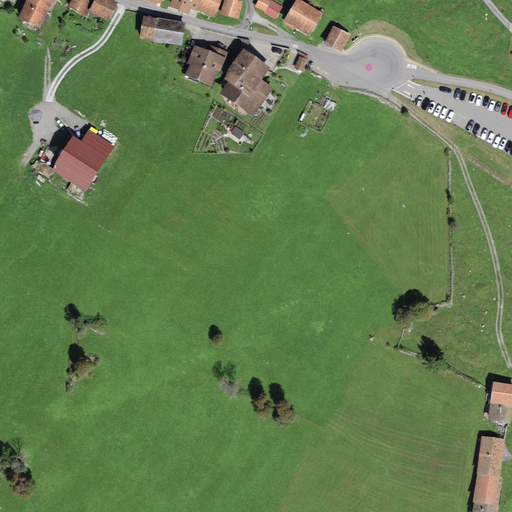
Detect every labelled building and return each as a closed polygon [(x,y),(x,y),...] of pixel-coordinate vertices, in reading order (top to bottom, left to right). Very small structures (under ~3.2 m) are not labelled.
[(24,0),(17,18),(40,28),(51,2),(54,3),(54,0),(24,0)] [(94,0),(70,0),(68,6),(86,15),(88,11),(94,0)] [(118,2),(113,0),(94,0),(88,11),(109,21),(118,2)] [(200,0),(171,0),(169,6),(188,14),(190,8),(197,11),(197,10),(200,0)] [(221,0),(200,0),(197,10),(214,17),(221,0)] [(243,2),(237,0),(223,0),(220,14),(238,19),(243,2)] [(270,1),(269,0),(257,0),(254,7),(264,12),(263,14),(275,20),(282,6),(271,0),(270,1)] [(322,13),(300,0),(296,0),(283,21),(308,36),(322,13)] [(185,22),(143,16),(140,38),(154,40),(154,42),(182,46),(185,22)] [(350,34),(333,26),(324,43),(341,52),(350,34)] [(207,49),(194,44),(186,63),(189,65),(185,75),(210,85),(216,70),(219,72),(227,52),(208,45),(207,49)] [(228,81),(219,93),(252,117),(273,88),(262,80),(271,68),(243,48),(228,69),(224,78),(228,81)] [(299,56),(294,68),(302,72),(307,59),(306,59),(308,56),(302,53),(300,56),(299,56)] [(107,157),(73,136),(51,170),(85,191),(107,157)] [(511,402),(511,384),(493,381),(490,402),(511,405),(511,402)] [(511,405),(490,402),(487,419),(509,423),(511,405)] [(505,439),(481,435),(477,474),(500,477),(505,439)] [(500,477),(477,474),(472,502),(474,502),(472,511),(497,511),(503,477),(500,477)]
